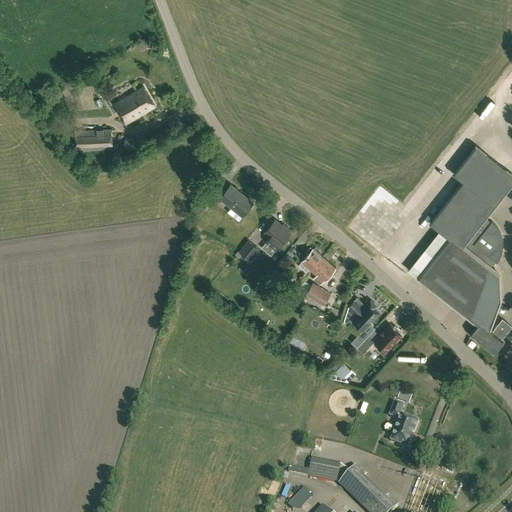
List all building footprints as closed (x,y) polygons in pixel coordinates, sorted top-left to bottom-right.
[(125,123),(155,105),(144,86),(114,103),(125,123)] [(76,151),(112,149),(111,128),(75,130),(76,151)] [(138,151),(141,140),(126,136),(123,147),(138,151)] [(449,237),(418,276),(478,324),(481,320),(490,328),(500,298),(491,295),(499,272),(491,267),(499,258),(501,255),(502,250),(503,245),(503,243),(503,239),(501,233),(500,230),(497,225),(495,223),(492,220),(491,221),(485,216),(511,182),(511,173),(475,145),(454,173),(463,180),(453,192),(451,191),(431,216),(433,218),(430,222),(449,237)] [(243,215),(253,201),(230,183),(226,189),(219,184),(211,195),(219,201),(222,199),(243,215)] [(198,209),(205,211),(209,199),(201,196),(198,209)] [(391,202),(385,207),(391,213),(396,208),(391,202)] [(413,214),(403,224),(409,229),(418,219),(413,214)] [(290,230),(291,229),(283,223),(282,224),(275,218),(265,231),(281,243),(290,231),(290,230)] [(248,239),(239,251),(250,259),(259,247),(248,239)] [(302,261),(311,269),(323,256),(319,253),(321,250),(316,246),(314,248),(313,248),(311,246),(306,251),(308,253),(302,261)] [(323,256),(311,269),(317,274),(313,278),(320,283),(323,279),(324,280),(335,267),(323,256)] [(291,297),(297,285),(290,280),(283,293),(291,297)] [(300,289),(306,292),(305,293),(306,293),(304,296),(320,306),(322,304),(324,305),(331,293),(313,281),(311,285),(305,281),(300,289)] [(369,301),(368,302),(365,304),(363,302),(362,300),(357,295),(349,305),(344,321),(347,324),(353,319),(364,329),(379,313),(374,307),(375,305),(375,303),(374,301),(372,300),(369,301)] [(478,324),(470,334),(493,352),(504,339),(502,337),(511,324),(511,322),(504,317),(493,330),(490,328),(481,320),(478,324)] [(380,334),(375,339),(381,345),(377,348),(383,354),(402,334),(398,331),(400,329),(395,325),(393,326),(390,323),(385,328),(379,333),(380,334)] [(344,361),(333,373),(343,375),(351,367),(344,361)] [(394,402),(389,416),(399,420),(391,442),(408,448),(418,421),(400,415),(403,406),(394,402)] [(339,484),(351,472),(340,465),(337,483),(339,484)] [(339,484),(339,485),(367,511),(391,511),(398,506),(388,497),(386,500),(363,478),(366,475),(356,467),(351,472),(339,484)] [(421,473),(416,472),(402,511),(404,511),(427,511),(439,480),(421,473)] [(303,486),(288,502),(298,511),(313,494),(303,486)]
